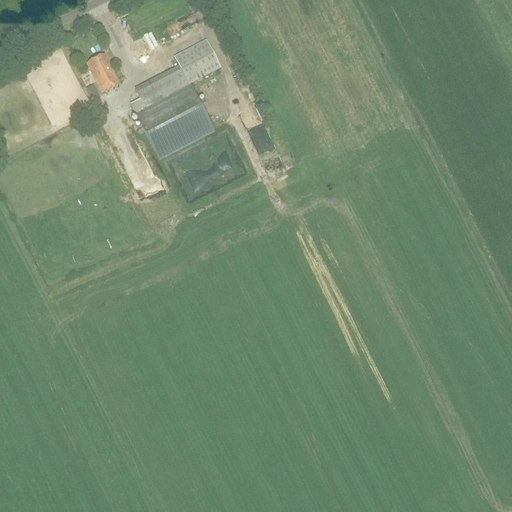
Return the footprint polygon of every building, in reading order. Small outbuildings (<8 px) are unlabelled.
[(181,24),(175,29),(180,34),(185,30),(181,24)] [(134,114),(188,86),(220,69),(206,42),(174,58),(179,69),(135,92),(140,102),(130,107),(134,114)] [(120,86),(104,56),(86,65),(102,95),(120,86)] [(231,84),(235,92),(240,89),(237,82),(231,84)] [(191,87),(135,116),(158,161),(214,132),(191,87)]
